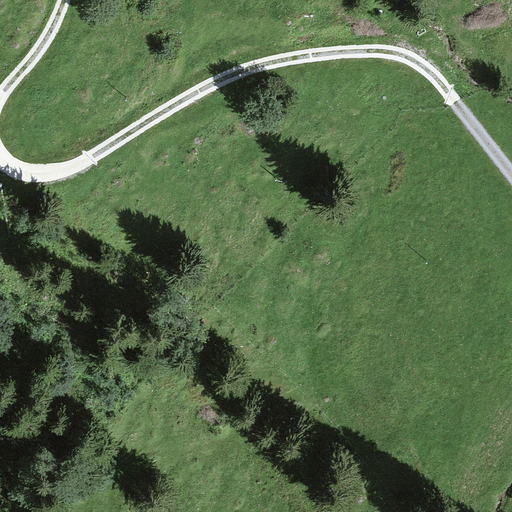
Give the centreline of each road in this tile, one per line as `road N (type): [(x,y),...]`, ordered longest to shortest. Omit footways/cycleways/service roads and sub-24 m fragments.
road 1 (track): [(0,155),(26,171),(53,172),(253,66),(383,50)]
road 2 (track): [(383,50),(440,82),(511,173)]
